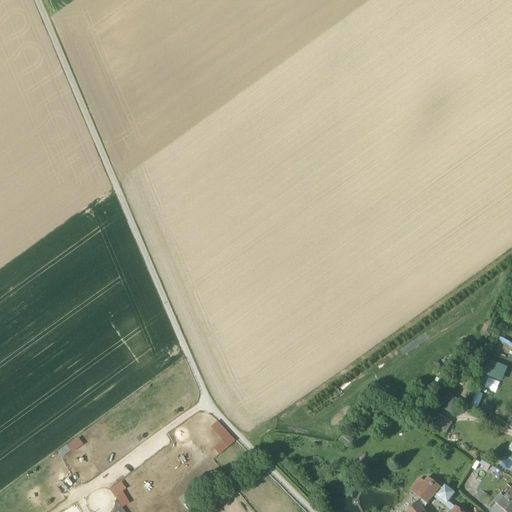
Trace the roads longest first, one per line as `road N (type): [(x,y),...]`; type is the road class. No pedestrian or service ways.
road 1 (track): [(35,0),(206,403),(314,511)]
road 2 (track): [(55,511),(206,403)]
